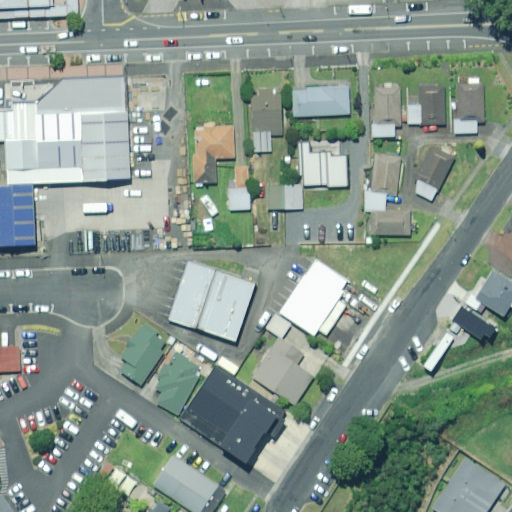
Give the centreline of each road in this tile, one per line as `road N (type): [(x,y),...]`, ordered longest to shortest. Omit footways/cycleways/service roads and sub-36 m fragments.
road 1 (secondary): [(104,40),(511,23)]
road 2 (residential): [(291,511),(511,172)]
